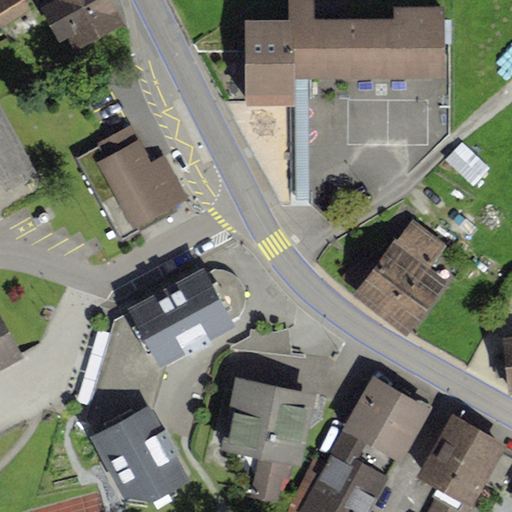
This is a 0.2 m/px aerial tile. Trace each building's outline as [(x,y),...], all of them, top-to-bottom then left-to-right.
[(19,0),(0,0),(0,30),(3,35),(30,20),(19,0)] [(110,0),(41,0),(69,56),(125,29),(110,0)] [(291,0),(291,22),(247,22),(247,101),(292,101),(292,74),(294,74),(294,66),(309,66),(310,74),(312,74),(312,72),(441,71),(441,74),(443,73),(443,11),(396,11),(396,21),(313,21),(313,0),(291,0)] [(0,106),(0,189),(32,174),(0,106)] [(130,127),(79,152),(120,233),(171,207),(130,127)] [(475,178),(490,160),(462,135),(447,153),(475,178)] [(412,222),(360,298),(416,336),(448,290),(430,278),(450,249),(412,222)] [(230,325),(202,273),(135,308),(163,361),(230,325)] [(149,408),(163,361),(135,308),(126,314),(92,424),(96,437),(149,408)] [(0,375),(1,373),(24,362),(0,317),(0,375)] [(380,511),(433,413),(376,383),(307,511),(380,511)] [(312,404),(240,386),(223,452),(251,497),(287,506),(312,404)] [(185,477),(149,408),(96,437),(126,494),(147,499),(185,477)] [(476,511),(511,449),(455,419),(418,486),(442,500),(435,511),(476,511)]
